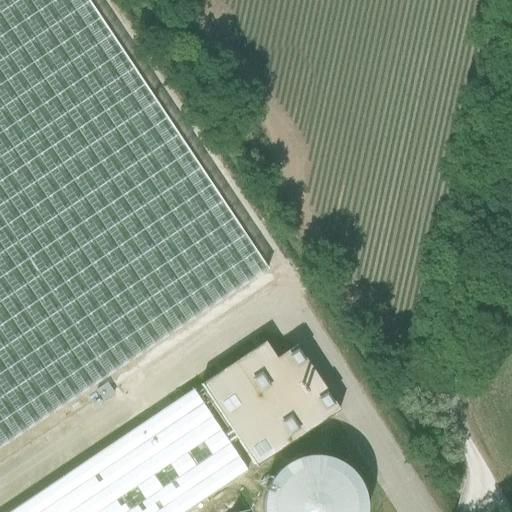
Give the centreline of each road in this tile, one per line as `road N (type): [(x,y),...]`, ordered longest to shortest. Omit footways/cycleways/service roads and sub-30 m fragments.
road 1 (unclassified): [(511,44),(453,362),(502,488)]
road 2 (unknown): [(88,0),(279,306)]
road 3 (unknown): [(279,306),(246,320),(0,487)]
road 4 (unknown): [(409,511),(279,306)]
